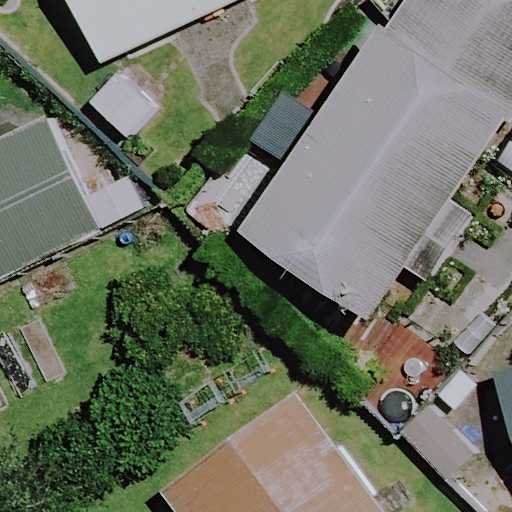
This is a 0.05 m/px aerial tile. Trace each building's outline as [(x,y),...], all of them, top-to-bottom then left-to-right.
[(78,0),(119,78),(267,0),(78,0)] [(511,132),(511,0),(386,0),(227,225),(372,329),(511,132)] [(59,126),(0,150),(0,276),(103,234),(59,126)] [(511,372),(497,377),(511,420),(511,372)] [(144,503),(151,511),(384,511),(293,391),(144,503)]
